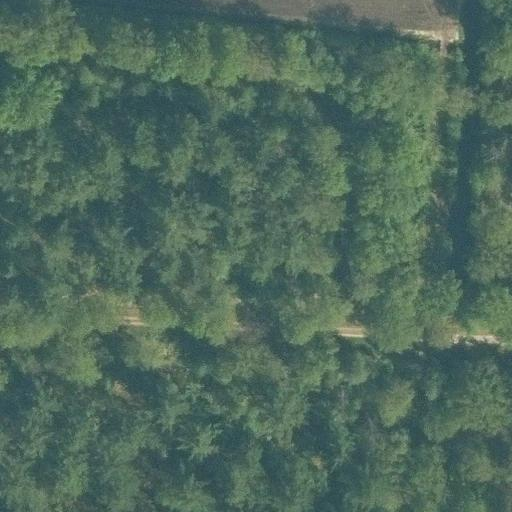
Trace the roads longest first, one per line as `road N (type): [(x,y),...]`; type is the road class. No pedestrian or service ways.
road 1 (track): [(0,44),(293,79),(313,88),(337,125),(345,299),(360,331)]
road 2 (track): [(0,322),(187,314),(415,335)]
road 3 (track): [(488,511),(511,107)]
road 4 (track): [(404,511),(415,335)]
